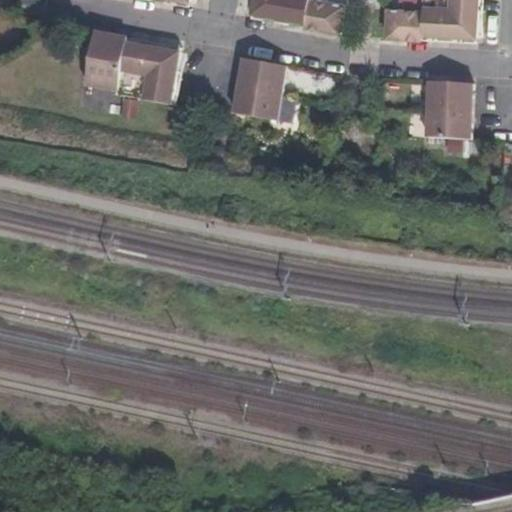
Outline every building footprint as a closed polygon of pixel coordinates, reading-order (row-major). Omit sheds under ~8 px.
[(168,0),(141,0),(191,9),(192,4),(168,0)] [(250,0),(248,14),(254,15),(256,0),(250,0)] [(307,26),(311,2),(311,0),(256,0),(254,15),(307,26)] [(423,39),(477,41),(478,23),(479,0),(425,0),(424,14),(423,39)] [(306,30),(341,36),(346,8),(311,2),(307,26),(306,30)] [(387,41),(423,43),(423,39),(424,14),(389,12),(387,41)] [(253,20),(306,30),(307,26),(254,15),(253,20)] [(87,88),(120,95),(129,45),(131,40),(97,35),(87,88)] [(129,45),(182,56),(184,50),(131,40),(129,45)] [(120,98),(171,107),(172,107),(182,56),(129,45),(120,95),(120,98)] [(182,56),(172,107),(177,108),(188,57),(182,56)] [(289,69),(245,62),(241,89),(284,97),(289,69)] [(474,87),(430,84),(428,112),(472,114),(474,87)] [(284,97),(241,89),(236,118),(279,125),(284,97)] [(472,114),(428,112),(427,141),(471,145),(472,114)]
